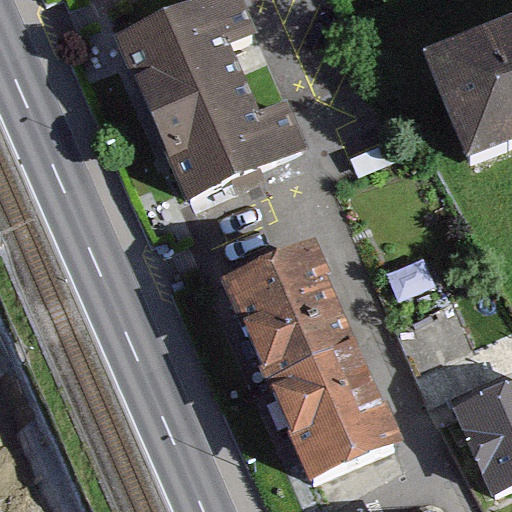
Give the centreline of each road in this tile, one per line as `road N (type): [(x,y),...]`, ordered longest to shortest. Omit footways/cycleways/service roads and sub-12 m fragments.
road 1 (residential): [(273,0),(331,123),(398,413),(437,488)]
road 2 (primary): [(202,511),(0,44)]
